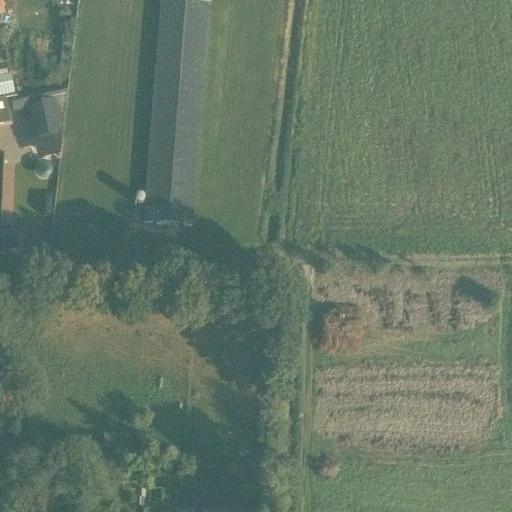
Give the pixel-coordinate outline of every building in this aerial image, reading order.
[(191,228),(209,0),(161,0),(143,224),(191,228)] [(0,102),(4,102),(10,101),(15,100),(9,74),(0,76),(0,102)] [(15,100),(10,101),(13,113),(27,110),(37,153),(60,147),(63,130),(68,88),(53,91),(15,100)] [(0,102),(0,127),(9,125),(4,102),(0,102)] [(0,250),(18,251),(18,246),(19,233),(0,232),(0,250)]
